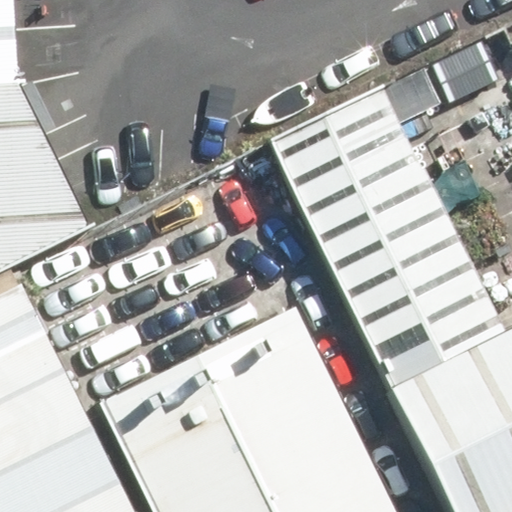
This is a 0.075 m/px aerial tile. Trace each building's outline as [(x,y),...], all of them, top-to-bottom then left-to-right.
[(2,75),(0,75),(0,268),(76,231),(7,75),(2,75)] [(255,155),(375,395),(502,332),(382,92),(255,155)] [(0,511),(131,511),(80,408),(16,280),(0,287),(0,511)] [(384,511),(283,308),(80,408),(131,511),(384,511)] [(511,327),(375,395),(432,511),(490,511),(511,501),(511,327)] [(511,511),(511,501),(490,511),(511,511)]
